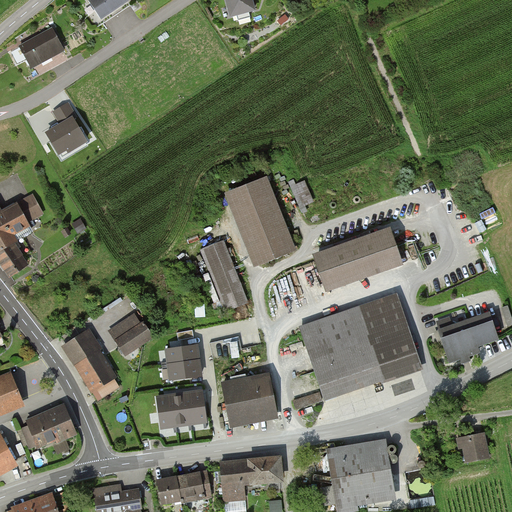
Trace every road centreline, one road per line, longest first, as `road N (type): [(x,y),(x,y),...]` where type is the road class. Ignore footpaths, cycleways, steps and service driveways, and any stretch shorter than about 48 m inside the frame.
road 1 (tertiary): [(511,361),(359,428),(100,468)]
road 2 (residential): [(187,0),(54,89),(0,114)]
road 3 (tertiary): [(0,290),(59,364),(88,419),(100,468)]
road 4 (track): [(382,421),(403,426),(511,412)]
